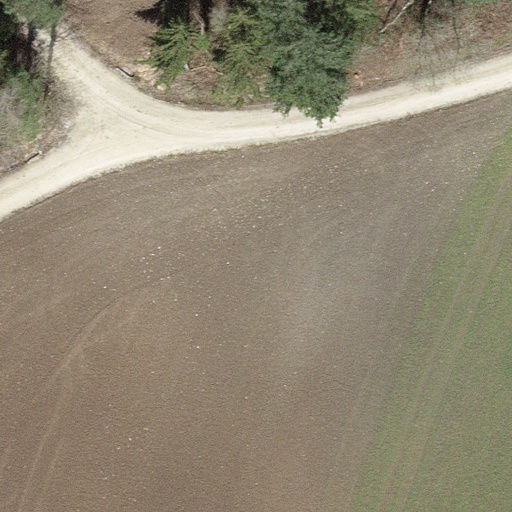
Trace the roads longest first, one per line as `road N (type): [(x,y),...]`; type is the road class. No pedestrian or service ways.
road 1 (track): [(511,65),(243,138),(154,143),(0,213)]
road 2 (track): [(13,0),(154,143)]
